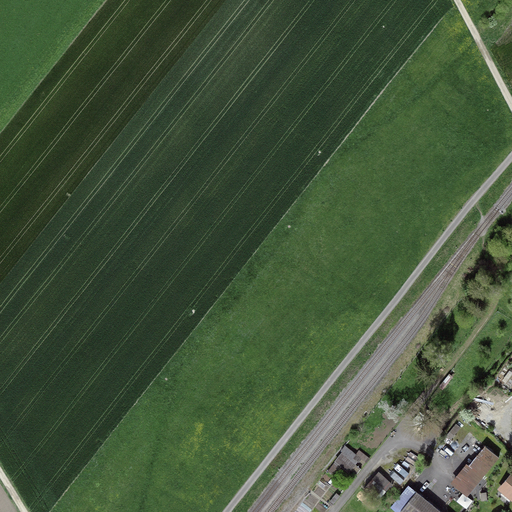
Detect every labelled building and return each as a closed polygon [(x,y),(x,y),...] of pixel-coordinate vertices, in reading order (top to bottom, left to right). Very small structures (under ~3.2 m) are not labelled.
[(356,453),(346,445),(333,460),(349,472),(351,470),(356,474),(361,468),(355,464),(358,460),(359,461),(361,458),(366,462),(370,457),(359,449),(356,453)] [(480,447),(451,480),(467,495),(496,461),(480,447)] [(511,471),(498,492),(511,502),(511,471)] [(376,498),(391,483),(380,473),(365,488),(376,498)] [(438,511),(419,496),(409,509),(412,511),(438,511)]
